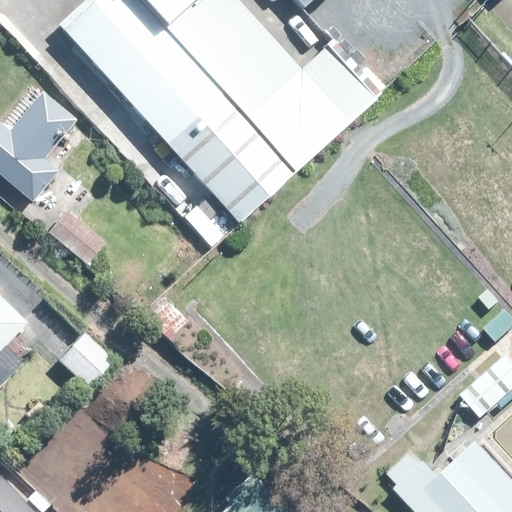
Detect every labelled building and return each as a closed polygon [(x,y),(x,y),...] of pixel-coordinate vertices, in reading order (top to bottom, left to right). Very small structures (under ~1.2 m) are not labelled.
[(150,0),(164,15),(154,24),(132,0),(89,0),(57,30),(125,103),(235,221),(368,98),(319,44),(294,67),(231,0),(150,0)] [(320,35),(304,35),(303,44),(320,44),(320,35)] [(37,159),(69,120),(26,85),(0,115),(0,176),(28,200),(52,171),(37,159)] [(101,241),(99,240),(76,222),(62,210),(44,233),(83,263),(101,241)] [(200,223),(191,230),(204,244),(212,237),(200,223)] [(183,319),(160,295),(140,314),(162,339),(183,319)] [(0,360),(8,368),(35,341),(19,324),(21,321),(0,300),(0,360)] [(511,330),(511,317),(505,309),(483,328),(497,343),(511,330)] [(53,357),(83,385),(107,359),(76,331),(54,356),(53,357)] [(511,385),(511,362),(510,360),(503,353),(480,374),(475,378),(458,394),(465,402),(472,410),(477,417),(485,410),(511,385)] [(501,407),(511,397),(511,388),(497,402),(501,407)] [(36,401),(23,413),(34,424),(46,411),(36,401)] [(0,432),(7,443),(17,437),(9,425),(0,432)] [(511,511),(511,483),(476,445),(470,439),(431,476),(418,462),(415,465),(405,454),(384,472),(395,484),(392,487),(415,511),(511,511)] [(286,511),(250,473),(224,497),(229,502),(218,511),(286,511)] [(34,511),(0,474),(0,511),(34,511)]
